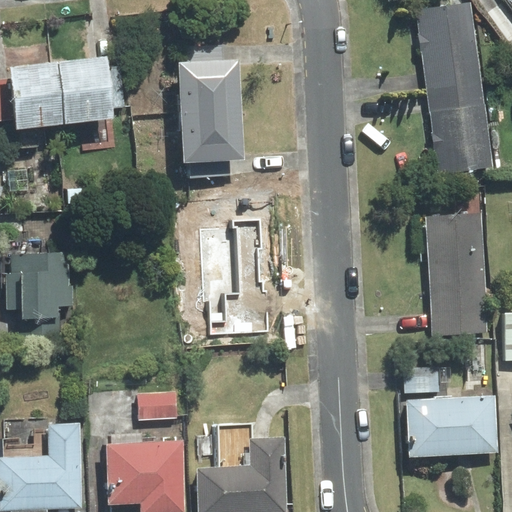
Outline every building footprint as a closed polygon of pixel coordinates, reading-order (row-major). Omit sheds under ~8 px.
[(410,15),(421,92),(476,85),(466,7),(410,15)] [(45,67),(53,127),(99,121),(98,111),(92,72),(91,61),(45,67)] [(165,70),(168,119),(228,115),(225,66),(165,70)] [(45,67),(0,72),(0,99),(3,122),(4,133),(53,127),(45,67)] [(114,69),(92,72),(98,111),(119,109),(114,69)] [(487,168),(476,85),(421,92),(431,175),(487,168)] [(228,115),(168,119),(170,165),(231,162),(228,115)] [(237,213),(171,216),(176,323),(242,320),(237,213)] [(475,217),(418,222),(428,338),(485,333),(475,217)] [(49,320),(49,311),(68,309),(64,253),(0,258),(0,310),(9,310),(10,322),(17,322),(18,341),(55,338),(54,320),(49,320)] [(511,362),(511,316),(497,318),(500,364),(511,362)] [(400,370),(400,394),(435,393),(434,369),(400,370)] [(133,397),(134,422),(172,420),(170,396),(133,397)] [(487,400),(398,405),(401,459),(490,454),(487,400)] [(279,511),(276,440),(250,441),(249,424),(210,426),(213,472),(190,473),(192,511),(279,511)] [(70,428),(41,430),(42,461),(0,463),(0,511),(23,511),(41,511),(74,509),(70,428)] [(98,450),(102,507),(135,505),(135,511),(177,511),(173,445),(98,450)]
